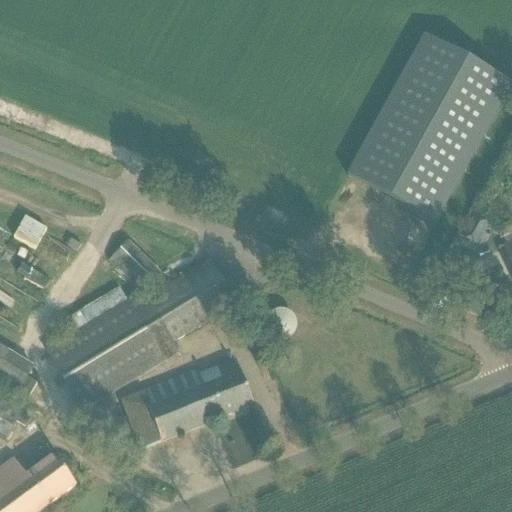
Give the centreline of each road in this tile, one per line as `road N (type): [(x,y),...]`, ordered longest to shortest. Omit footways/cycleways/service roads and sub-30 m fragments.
road 1 (track): [(0,148),(511,355)]
road 2 (unclassified): [(177,511),(511,373)]
